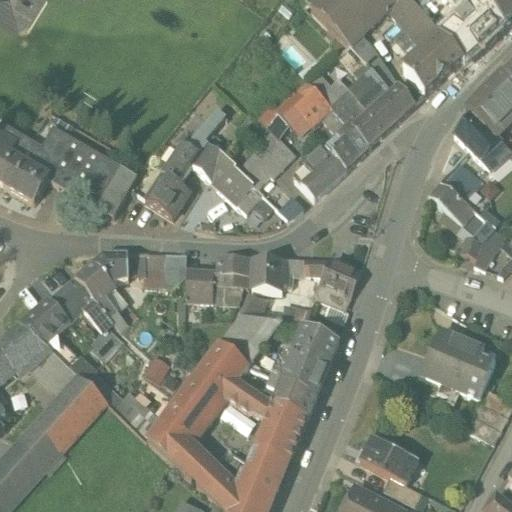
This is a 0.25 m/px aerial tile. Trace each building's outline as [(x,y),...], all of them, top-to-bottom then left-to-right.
[(0,0),(0,24),(22,38),(45,0),(84,0),(85,0),(0,0)] [(325,0),(309,15),(348,56),(351,59),(367,43),(390,21),(405,38),(417,52),(421,57),(439,41),(419,19),(401,0),(325,0)] [(401,0),(419,19),(439,0),(442,0),(462,21),(481,5),(477,0),(401,0)] [(511,0),(477,0),(481,5),(506,30),(511,24),(511,0)] [(506,30),(481,5),(462,21),(455,27),(480,53),(506,30)] [(455,27),(439,41),(464,67),(480,53),(455,27)] [(405,38),(391,50),(404,63),(417,52),(405,38)] [(464,67),(439,41),(421,57),(402,74),(426,102),(464,67)] [(399,94),(367,43),(351,59),(371,80),(390,101),(399,94)] [(351,59),(348,56),(338,64),(359,89),(371,80),(351,59)] [(325,76),(313,62),(296,76),(309,88),(320,79),(325,76)] [(511,132),(511,87),(504,78),(469,113),(499,145),(511,132)] [(320,79),(309,88),(331,114),(348,131),(351,134),(370,118),(350,96),(340,85),(331,92),(320,79)] [(359,89),(350,96),(370,118),(390,101),(371,80),(359,89)] [(309,88),(298,99),(310,110),(300,119),(312,131),(319,125),(331,114),(309,88)] [(390,101),(370,118),(351,134),(369,154),(414,112),(399,94),(390,101)] [(310,110),(298,99),(278,117),(277,118),(278,120),(289,131),(303,145),(315,134),(312,131),(300,119),(310,110)] [(194,109),(175,132),(187,141),(195,131),(198,133),(208,122),(194,109)] [(271,110),(260,122),(268,132),(278,120),(277,118),(278,117),(271,110)] [(218,112),(186,150),(200,159),(207,150),(228,122),(218,112)] [(348,131),(331,114),(319,125),(324,130),(323,131),(335,142),(337,140),(348,131)] [(253,118),(228,149),(236,156),(261,126),(253,118)] [(278,120),(268,132),(273,136),(280,143),(289,131),(278,120)] [(499,150),(473,120),(456,142),(479,167),(499,150)] [(42,151),(0,126),(0,127),(0,140),(16,150),(10,160),(29,172),(42,151)] [(351,134),(348,131),(337,140),(345,149),(334,159),(347,173),(369,154),(351,134)] [(136,184),(52,133),(42,151),(29,172),(48,184),(47,185),(112,223),(136,184)] [(273,136),(238,176),(254,190),(258,194),(271,181),(274,183),(297,161),(280,143),(273,136)] [(0,189),(33,209),(47,185),(48,184),(29,172),(10,160),(16,150),(0,140),(0,189)] [(200,159),(186,150),(184,149),(164,179),(179,189),(192,169),(200,159)] [(347,173),(334,159),(324,149),(322,151),(315,159),(312,161),(309,158),(302,164),(307,170),(315,179),(326,192),(347,173)] [(207,150),(200,159),(192,169),(237,209),(254,190),(238,176),(207,150)] [(499,150),(479,167),(488,177),(508,160),(499,150)] [(465,162),(441,190),(457,204),(476,183),(481,177),(465,162)] [(295,180),(303,189),(315,179),(307,170),(295,180)] [(190,197),(179,189),(164,179),(145,206),(172,224),(190,197)] [(315,203),(326,192),(315,179),(303,189),(315,203)] [(476,183),(457,204),(465,211),(484,190),(476,183)] [(254,190),(237,209),(247,218),(264,200),(258,194),(254,190)] [(465,211),(457,204),(441,190),(429,204),(462,231),(473,218),(465,211)] [(289,222),(302,208),(292,199),(279,213),(289,222)] [(488,230),(473,218),(462,231),(475,242),(472,245),(466,243),(461,259),(477,264),(475,271),(485,275),(500,252),(507,243),(489,229),(488,230)] [(511,247),(507,243),(500,252),(511,261),(511,247)] [(127,264),(104,263),(95,271),(110,289),(127,287),(127,283),(127,264)] [(251,267),(215,263),(213,281),(212,293),(249,296),(250,285),(251,267)] [(142,264),(127,264),(127,283),(143,283),(142,278),(142,264)] [(156,264),(142,264),(142,278),(156,278),(156,264)] [(188,264),(165,264),(165,278),(156,278),(142,278),(143,283),(146,283),(145,292),(189,292),(189,280),(188,264)] [(165,278),(165,264),(156,264),(156,278),(165,278)] [(330,264),(305,265),(302,282),(323,280),(330,264)] [(362,277),(330,264),(323,280),(314,305),(345,318),(362,277)] [(286,265),(251,267),(250,285),(289,283),(286,265)] [(95,271),(78,284),(98,306),(101,310),(108,304),(117,297),(110,289),(95,271)] [(213,281),(189,280),(189,292),(190,303),(211,305),(212,293),(213,281)] [(289,283),(250,285),(249,296),(286,297),(285,290),(290,290),(289,283)] [(78,284),(48,308),(68,329),(83,317),(98,306),(78,284)] [(108,304),(101,310),(115,326),(123,334),(130,329),(108,304)] [(101,310),(98,306),(83,317),(105,339),(115,326),(101,310)] [(284,307),(282,320),(307,323),(308,310),(284,307)] [(66,354),(52,341),(68,329),(48,308),(19,332),(43,354),(55,365),(66,354)] [(322,328),(307,322),(304,334),(317,339),(322,328)] [(247,328),(219,351),(239,366),(269,330),(247,328)] [(43,354),(19,332),(0,346),(0,386),(27,366),(43,354)] [(484,351),(441,333),(421,384),(478,408),(495,361),(482,356),(484,351)] [(303,336),(292,362),(328,378),(339,349),(303,336)] [(239,366),(219,351),(187,397),(218,420),(227,408),(240,390),(249,374),(239,366)] [(76,365),(66,354),(55,365),(84,391),(104,368),(88,352),(76,365)] [(43,354),(27,366),(63,404),(20,447),(27,455),(47,473),(105,410),(84,391),(55,365),(43,354)] [(177,366),(160,356),(146,379),(172,396),(179,387),(169,380),(177,366)] [(292,362),(286,374),(323,389),(328,378),(292,362)] [(272,384),(249,374),(240,390),(263,404),(272,384)] [(323,389),(286,374),(281,387),(317,403),(323,389)] [(281,387),(272,384),(263,404),(275,412),(307,426),(317,403),(281,387)] [(263,404),(240,390),(227,408),(249,423),(256,422),(268,428),(275,412),(263,404)] [(511,414),(511,407),(484,393),(480,406),(508,422),(511,414)] [(218,420),(187,397),(147,447),(216,511),(272,511),(289,471),(269,463),(247,511),(241,511),(189,460),(196,451),(218,420)] [(508,422),(480,406),(474,421),(501,436),(508,422)] [(289,471),(307,426),(275,412),(268,428),(255,456),(269,463),(289,471)] [(501,436),(474,421),(468,436),(494,451),(501,436)] [(414,466),(372,444),(361,469),(391,484),(404,490),(414,466)] [(237,490),(196,451),(189,460),(241,511),(247,511),(269,463),(255,456),(245,479),(242,478),(237,490)] [(0,511),(3,510),(4,511),(11,511),(47,473),(27,455),(0,481),(0,511)] [(418,468),(414,466),(404,490),(407,492),(418,468)] [(404,490),(391,484),(384,497),(413,511),(416,511),(423,499),(407,492),(404,490)] [(390,511),(356,495),(347,511),(390,511)] [(511,511),(511,506),(499,496),(486,511),(511,511)]
